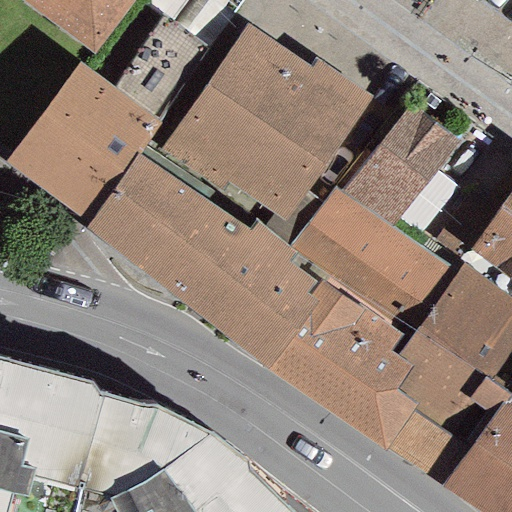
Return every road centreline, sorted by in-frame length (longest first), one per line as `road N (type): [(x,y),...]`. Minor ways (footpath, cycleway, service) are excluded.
road 1 (primary): [(103,313),(200,368),(384,511)]
road 2 (residential): [(511,130),(342,0)]
road 3 (unclassified): [(103,313),(60,242),(0,181)]
